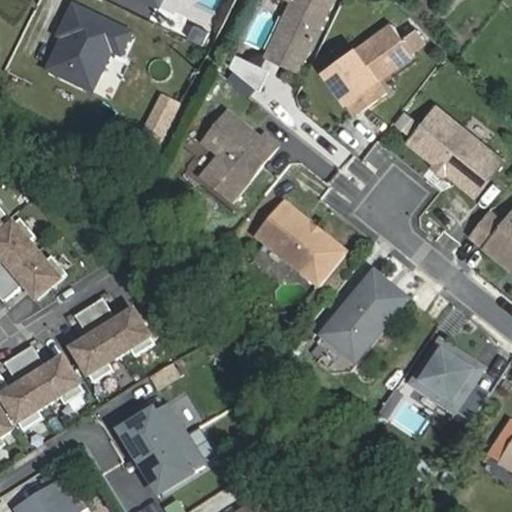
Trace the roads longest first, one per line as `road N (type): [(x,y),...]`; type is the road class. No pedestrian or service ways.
road 1 (residential): [(511,323),(396,233),(392,200)]
road 2 (residential): [(8,337),(120,268)]
